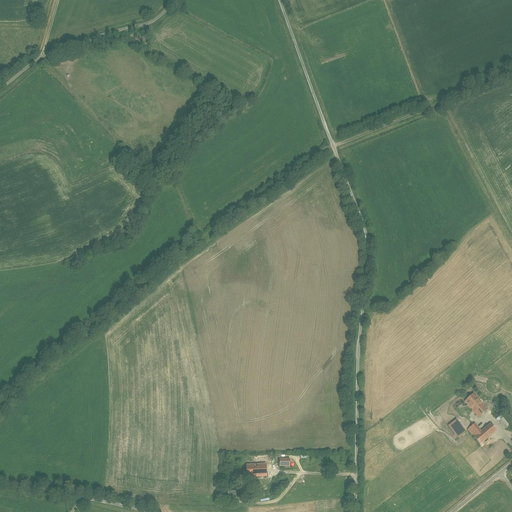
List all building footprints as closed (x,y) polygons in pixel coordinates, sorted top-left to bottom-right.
[(473,393),(463,402),(478,418),(488,410),(473,393)] [(502,415),(497,419),(505,429),(510,425),(502,415)] [(446,425),(455,438),(464,432),(455,419),(446,425)] [(475,424),(468,430),(474,437),(471,439),(478,446),(497,430),(490,422),(480,431),(475,424)] [(280,459),(280,468),(289,468),(289,459),(280,459)] [(267,479),(266,466),(245,466),(245,480),(267,479)]
